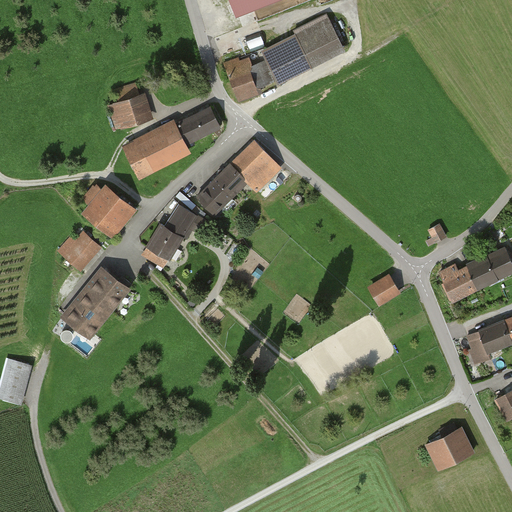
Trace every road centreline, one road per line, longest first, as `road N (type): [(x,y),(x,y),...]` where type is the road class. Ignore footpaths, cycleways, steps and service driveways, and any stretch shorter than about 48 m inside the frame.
road 1 (track): [(121,243),(63,303),(36,396),(41,453),(64,511)]
road 2 (track): [(230,511),(466,392)]
road 3 (unclassified): [(511,480),(417,269)]
road 4 (unclassified): [(417,269),(246,123)]
road 5 (residential): [(246,123),(121,243)]
road 6 (track): [(151,211),(105,176),(22,185),(0,177)]
road 7 (unclassified): [(246,123),(221,94),(192,0)]
road 8 (unclassified): [(511,191),(475,230),(417,269)]
